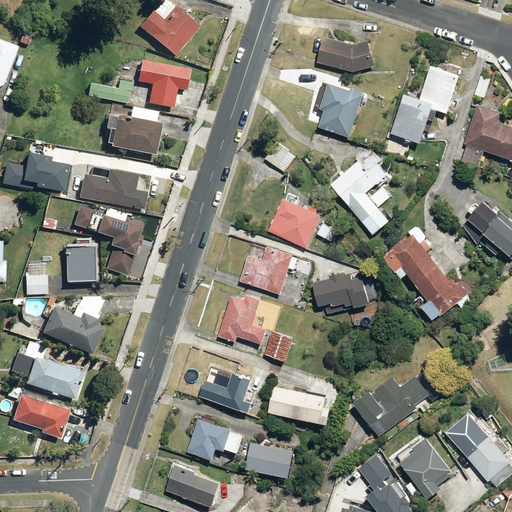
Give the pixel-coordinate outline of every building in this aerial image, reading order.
[(198,28),(165,0),(151,0),(147,5),(153,10),(137,28),(172,58),(198,28)] [(352,46),(324,38),(317,63),(353,73),(374,66),(368,42),(352,46)] [(0,42),(0,86),(3,84),(15,48),(0,42)] [(190,67),(138,61),(137,83),(149,85),(147,105),(173,108),(175,89),(187,91),(190,67)] [(460,68),(447,64),(445,71),(428,67),(419,99),(402,95),(391,136),(420,144),(429,111),(445,115),(446,113),(452,114),(457,95),(453,94),(460,68)] [(491,79),(481,75),(475,95),(485,99),(491,79)] [(87,86),(86,96),(129,101),(130,83),(117,82),(116,89),(87,86)] [(349,138),(362,95),(327,85),(319,112),(323,114),(318,129),(349,138)] [(485,153),(511,161),(511,124),(511,127),(498,123),(501,113),(479,105),(463,145),(467,146),(462,162),(480,168),(485,153)] [(128,118),(105,115),(103,131),(105,131),(103,144),(109,145),(109,149),(155,156),(159,125),(155,124),(157,112),(130,108),(128,118)] [(275,142),(263,159),(286,175),(297,159),(275,142)] [(357,163),(329,185),(372,238),(390,224),(377,208),(390,198),(383,188),(369,200),(365,195),(376,186),(377,188),(390,177),(379,165),(382,163),(370,148),(354,160),(357,163)] [(18,181),(65,185),(67,161),(46,159),(47,154),(25,152),(24,164),(2,162),(0,182),(18,184),(18,181)] [(78,175),(74,199),(106,203),(106,199),(144,205),(147,187),(136,185),(138,170),(112,166),(112,168),(85,164),(83,176),(78,175)] [(286,200),(281,198),(267,232),(306,248),(319,216),(296,207),(300,198),(288,193),(286,200)] [(481,203),(466,221),(510,258),(511,256),(511,220),(496,207),(492,212),(481,203)] [(147,223),(105,208),(103,215),(80,207),(72,227),(108,240),(106,247),(113,249),(106,267),(128,275),(147,223)] [(337,229),(320,223),(316,234),(333,240),(337,229)] [(445,277),(427,253),(431,250),(414,228),(396,242),(398,245),(381,258),(399,283),(407,277),(426,303),(420,307),(431,322),(439,316),(441,318),(457,307),(458,309),(470,300),(467,296),(474,291),(465,279),(457,284),(449,273),(445,277)] [(73,245),(62,245),(64,285),(94,284),(94,244),(88,244),(88,240),(73,240),(73,245)] [(293,272),(297,258),(253,246),(250,257),(246,256),(239,284),(282,296),(289,270),(293,272)] [(332,280),(312,284),(317,308),(332,305),(332,308),(343,306),(344,309),(353,308),(354,310),(369,308),(363,272),(332,277),(332,280)] [(46,294),(46,275),(27,275),(27,293),(46,294)] [(244,299),(230,297),(226,314),(220,312),(215,332),(218,333),(217,339),(235,343),(236,339),(261,346),(265,329),(261,328),(263,319),(256,317),(260,300),(244,297),(244,299)] [(51,308),(39,335),(91,352),(99,328),(94,327),(96,321),(79,315),(78,317),(51,308)] [(292,337),(273,331),(264,356),(283,362),(292,337)] [(72,400),(83,368),(41,360),(45,347),(28,341),(23,357),(31,360),(23,385),(72,400)] [(212,366),(199,397),(246,415),(251,403),(243,400),(250,380),(212,366)] [(378,437),(418,407),(424,413),(432,407),(427,401),(436,394),(420,373),(400,388),(393,378),(374,393),(380,401),(377,404),(369,393),(354,405),(378,437)] [(18,389),(0,382),(0,394),(14,400),(18,389)] [(329,400),(272,389),(266,415),(324,427),(329,400)] [(67,410),(18,394),(9,422),(39,432),(39,433),(58,439),(67,410)] [(470,408),(444,432),(488,481),(489,480),(496,487),(511,472),(511,469),(508,465),(511,461),(504,453),(508,450),(470,408)] [(243,435),(197,419),(186,452),(211,461),(215,448),(223,451),(224,449),(236,454),(243,435)] [(453,475),(424,437),(397,458),(400,461),(398,462),(426,499),(439,489),(437,486),(453,475)] [(291,450),(250,442),(245,469),(285,477),(291,450)] [(211,506),(219,482),(194,474),(196,467),(174,460),(164,491),(211,506)] [(411,511),(371,460),(352,475),(366,493),(360,498),(370,511),(411,511)] [(511,482),(502,492),(510,500),(511,498),(511,482)] [(472,511),(487,511),(500,502),(493,494),(472,511)]
